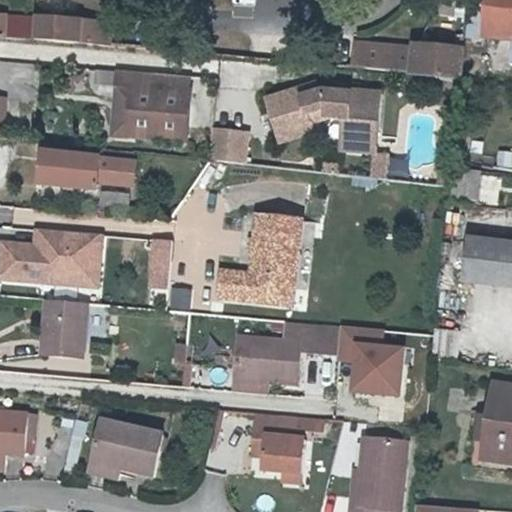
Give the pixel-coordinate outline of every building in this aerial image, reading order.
[(511,0),(491,0),(488,36),(511,38),(511,0)] [(0,36),(39,40),(40,20),(0,16),(0,36)] [(115,23),(40,20),(39,40),(114,45),(115,23)] [(465,50),(357,41),(355,66),(462,75),(465,50)] [(194,78),(124,71),(122,89),(136,90),(131,138),(190,143),(195,95),(192,95),(194,78)] [(85,75),(68,77),(69,93),(86,92),(85,75)] [(318,97),(323,95),(321,87),(306,91),(308,100),(318,97)] [(331,93),(323,95),(318,97),(308,100),(306,91),(274,101),(287,143),(319,134),(317,126),(330,122),(350,124),(361,124),(359,143),(368,144),(382,145),(387,95),(357,93),(357,96),(331,93)] [(10,104),(0,103),(0,137),(6,138),(10,104)] [(361,124),(350,124),(348,154),(381,157),(382,145),(368,144),(359,143),(361,124)] [(252,133),(217,130),(214,160),(249,164),(252,133)] [(101,188),(104,161),(48,154),(44,183),(101,188)] [(483,201),(486,172),(461,169),(457,198),(483,201)] [(224,272),(221,303),(298,309),(305,220),(264,217),(259,275),(224,272)] [(0,284),(99,293),(104,235),(32,229),(31,244),(0,240),(0,284)] [(511,286),(511,239),(474,235),(468,282),(511,286)] [(167,293),(172,241),(151,239),(146,291),(167,293)] [(88,360),(93,305),(49,301),(43,357),(88,360)] [(458,360),(458,330),(447,330),(447,310),(434,310),(433,360),(458,360)] [(344,358),(347,328),(292,323),(290,345),(245,340),(241,382),(274,384),(304,387),(306,350),(323,352),(323,356),(344,358)] [(359,359),(361,329),(348,328),(347,328),(344,358),(359,359)] [(411,355),(366,350),(361,394),(406,399),(411,355)] [(274,396),(274,384),(241,382),(240,393),(274,396)] [(489,457),(511,460),(511,387),(500,385),(489,457)] [(32,416),(32,415),(0,411),(0,472),(8,473),(10,456),(10,452),(29,455),(32,416)] [(302,416),(259,413),(256,449),(268,451),(267,458),(267,470),(287,471),(308,473),(311,440),(300,439),(301,427),(302,416)] [(32,416),(29,455),(36,456),(41,417),(32,416)] [(302,416),(301,427),(328,430),(330,419),(302,416)] [(98,462),(135,471),(158,476),(168,434),(107,420),(98,462)] [(58,423),(47,466),(61,470),(72,427),(58,423)] [(73,451),(68,473),(77,475),(86,436),(77,434),(73,451)] [(406,511),(413,443),(371,439),(369,470),(365,506),(357,506),(356,511),(406,511)] [(268,451),(256,449),(255,457),(267,458),(268,451)] [(135,471),(98,462),(95,474),(124,480),(125,477),(134,479),(135,471)] [(365,506),(369,470),(360,469),(357,506),(365,506)] [(308,473),(287,471),(286,484),(307,485),(308,473)]
